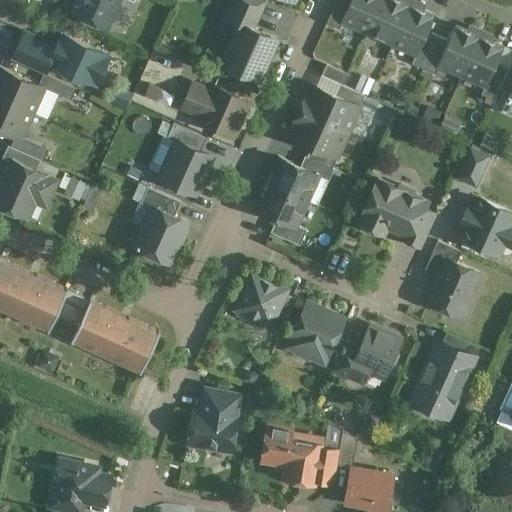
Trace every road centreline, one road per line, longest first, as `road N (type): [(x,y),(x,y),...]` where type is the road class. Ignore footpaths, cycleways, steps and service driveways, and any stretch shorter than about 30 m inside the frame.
road 1 (residential): [(225,238),(229,208),(324,0)]
road 2 (residential): [(199,324),(0,232)]
road 3 (residential): [(225,238),(395,302)]
road 4 (residential): [(135,493),(155,420),(199,324)]
road 5 (residential): [(135,493),(255,511)]
